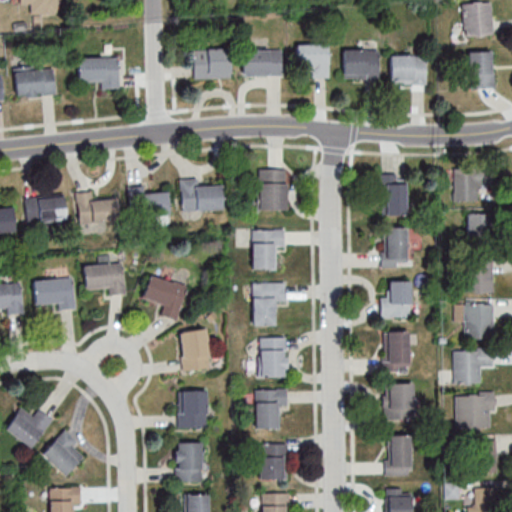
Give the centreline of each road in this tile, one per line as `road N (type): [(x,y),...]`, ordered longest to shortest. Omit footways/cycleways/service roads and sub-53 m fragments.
road 1 (residential): [(511,123),(454,133),(159,133),(0,149)]
road 2 (residential): [(337,511),(337,129)]
road 3 (residential): [(128,511),(127,429),(101,381),(60,359),(0,364)]
road 4 (residential): [(159,133),(155,0)]
